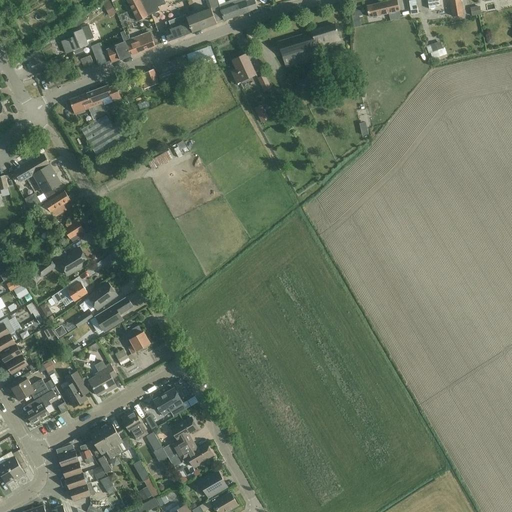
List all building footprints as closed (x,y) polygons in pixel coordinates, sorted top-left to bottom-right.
[(108,0),(103,3),(111,17),(116,13),(108,0)] [(127,0),(134,13),(138,21),(148,16),(139,0),(127,0)] [(139,0),(148,16),(156,12),(149,0),(139,0)] [(160,10),(158,7),(158,6),(154,0),(149,0),(156,12),(160,10)] [(224,19),(225,20),(257,9),(254,0),(250,0),(248,1),(247,0),(234,0),(228,2),(220,5),(222,10),(221,10),(224,19)] [(368,7),(370,16),(370,18),(399,11),(396,0),(368,7)] [(465,14),(462,0),(427,0),(429,9),(437,8),(437,5),(442,4),(440,0),(449,0),(452,16),(465,14)] [(220,5),(211,8),(217,22),(224,19),(221,10),(222,10),(220,5)] [(361,5),(352,7),(350,7),(352,17),(353,17),(359,15),(363,15),(361,5)] [(480,6),(471,8),(472,16),(482,14),(480,6)] [(189,17),(195,32),(217,23),(217,22),(211,8),(189,17)] [(195,32),(189,17),(187,18),(186,14),(165,22),(167,25),(163,27),(169,41),(195,32)] [(359,15),(353,17),(354,25),(361,24),(359,15)] [(69,53),(78,49),(89,45),(87,41),(94,38),(89,25),(81,28),(82,29),(74,32),(76,36),(64,40),(64,41),(62,42),(66,53),(69,52),(69,53)] [(278,42),(281,51),(286,66),(319,56),(317,48),(340,41),(335,25),(278,42)] [(116,46),(107,50),(112,62),(121,59),(121,60),(131,56),(134,55),(126,35),(124,31),(121,33),(125,42),(116,46)] [(128,35),(126,35),(134,55),(156,47),(150,32),(130,40),(128,35)] [(441,41),(431,45),(433,52),(430,53),(433,59),(439,57),(440,62),(447,59),(446,55),(447,54),(445,47),(443,48),(441,41)] [(100,42),(91,46),(94,54),(98,64),(99,66),(108,62),(100,42)] [(194,70),(216,62),(211,48),(189,56),(194,70)] [(94,54),(81,60),(85,69),(98,64),(94,54)] [(257,74),(251,63),(247,54),(232,61),(236,69),(231,72),(237,83),(257,74)] [(146,77),(150,86),(152,86),(154,90),(161,86),(156,73),(146,77)] [(51,85),(60,81),(58,74),(48,78),(51,85)] [(295,82),(298,92),(325,84),(322,74),(295,82)] [(265,91),(271,88),(265,75),(258,78),(265,91)] [(108,86),(87,94),(91,104),(103,99),(105,104),(120,98),(116,85),(109,88),(108,86)] [(314,101),(311,90),(296,94),(299,105),(314,101)] [(75,114),(84,110),(89,109),(91,113),(105,106),(105,104),(103,99),(91,104),(87,94),(70,100),(75,114)] [(105,107),(105,106),(91,113),(94,120),(107,114),(104,107),(105,107)] [(254,115),(261,130),(269,126),(261,112),(254,115)] [(98,158),(107,153),(129,139),(119,123),(113,126),(107,115),(82,130),(98,158)] [(153,170),(175,159),(170,151),(148,162),(153,170)] [(44,155),(15,172),(21,182),(33,175),(40,171),(39,168),(49,163),(44,155)] [(40,171),(33,175),(44,194),(45,193),(48,197),(58,191),(55,187),(61,184),(49,163),(39,168),(40,171)] [(42,217),(51,212),(54,217),(67,210),(64,204),(71,200),(65,191),(45,203),(46,204),(37,209),(42,217)] [(33,219),(29,222),(32,229),(37,227),(33,219)] [(79,222),(66,231),(71,239),(73,242),(86,233),(84,230),(79,222)] [(80,248),(72,253),(59,261),(68,275),(89,263),(80,248)] [(52,259),(37,270),(42,277),(57,266),(52,259)] [(11,291),(24,284),(20,277),(7,284),(11,291)] [(57,304),(63,300),(70,295),(74,301),(88,293),(78,278),(66,286),(67,288),(53,296),(57,304)] [(90,298),(85,302),(92,311),(97,308),(98,309),(109,301),(117,295),(108,283),(100,289),(89,297),(90,298)] [(24,284),(15,290),(17,294),(27,289),(24,284)] [(105,331),(115,325),(123,320),(120,315),(133,307),(127,297),(96,317),(105,331)] [(46,303),(40,306),(44,312),(49,308),(46,303)] [(33,313),(36,318),(40,316),(35,308),(29,311),(31,315),(33,313)] [(75,322),(78,327),(93,317),(90,312),(75,322)] [(0,339),(9,334),(15,331),(8,317),(0,321),(0,339)] [(124,349),(115,354),(121,365),(130,360),(130,361),(138,357),(135,352),(151,343),(144,332),(142,333),(139,326),(127,333),(133,345),(129,347),(132,354),(128,356),(124,349)] [(49,339),(52,337),(56,335),(51,327),(44,331),(49,339)] [(54,336),(57,342),(65,338),(62,332),(54,336)] [(0,339),(0,351),(1,353),(16,345),(9,334),(0,339)] [(1,353),(7,363),(21,355),(22,355),(26,352),(24,348),(19,351),(16,345),(1,353)] [(76,346),(70,350),(73,355),(82,350),(80,347),(76,346)] [(21,355),(7,363),(13,374),(28,366),(22,355),(21,355)] [(97,376),(89,380),(93,387),(98,396),(107,391),(108,392),(117,387),(113,379),(118,376),(113,367),(110,363),(106,365),(103,361),(96,365),(99,372),(96,374),(97,376)] [(44,365),(43,366),(46,370),(50,377),(54,374),(53,371),(55,369),(50,362),(44,365)] [(87,400),(84,394),(88,391),(77,372),(67,378),(71,385),(64,389),(74,407),(87,400)] [(28,379),(13,388),(20,400),(31,393),(35,399),(49,390),(54,387),(51,381),(45,384),(42,378),(31,385),(28,379)] [(163,416),(170,412),(173,417),(187,409),(175,388),(154,400),(151,396),(141,402),(144,408),(155,402),(163,416)] [(53,390),(43,396),(28,405),(31,410),(27,412),(33,423),(35,423),(36,424),(40,422),(39,420),(50,414),(46,407),(51,404),(50,401),(57,397),(53,390)] [(123,418),(128,427),(136,440),(138,440),(141,438),(142,437),(148,433),(135,411),(123,418)] [(146,419),(152,429),(156,427),(150,417),(146,419)] [(183,421),(175,426),(171,428),(178,441),(164,449),(168,457),(193,442),(189,434),(198,429),(192,417),(184,422),(183,421)] [(123,441),(116,431),(111,422),(108,424),(109,426),(102,430),(117,456),(123,453),(118,444),(123,441)] [(111,460),(117,456),(102,430),(96,434),(94,432),(91,434),(102,454),(107,451),(111,460)] [(163,460),(169,457),(168,457),(164,449),(154,432),(147,436),(156,452),(157,451),(163,460)] [(197,449),(193,442),(168,457),(169,457),(175,467),(189,459),(194,468),(200,465),(199,463),(213,455),(207,444),(197,449)] [(73,445),(60,449),(62,454),(75,450),(73,445)] [(14,457),(5,461),(15,479),(25,473),(23,469),(28,467),(18,450),(12,454),(14,457)] [(59,455),(63,468),(79,462),(92,457),(90,450),(89,451),(83,453),(81,454),(82,456),(78,458),(75,450),(62,454),(59,455)] [(98,459),(107,473),(112,470),(104,456),(98,459)] [(141,460),(134,464),(144,481),(151,477),(141,460)] [(0,475),(2,475),(7,484),(15,479),(5,461),(0,464),(0,475)] [(63,468),(67,479),(83,473),(79,462),(63,468)] [(94,472),(97,481),(106,477),(103,469),(94,472)] [(214,494),(223,490),(228,487),(218,470),(199,481),(209,498),(214,494)] [(67,479),(70,490),(92,483),(90,478),(88,478),(86,472),(83,473),(67,479)] [(108,477),(100,480),(110,496),(117,491),(108,477)] [(74,501),(84,498),(96,494),(92,483),(70,490),(74,501)] [(148,487),(140,492),(144,500),(152,495),(148,487)] [(214,503),(218,511),(225,511),(238,505),(231,493),(220,499),(218,495),(209,501),(211,505),(214,503)] [(165,495),(158,499),(161,504),(168,500),(165,495)]
